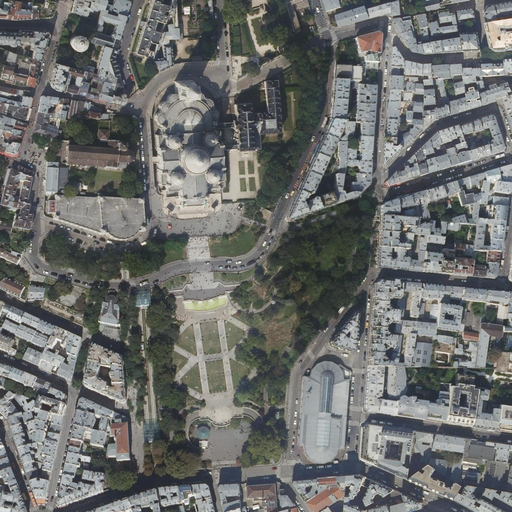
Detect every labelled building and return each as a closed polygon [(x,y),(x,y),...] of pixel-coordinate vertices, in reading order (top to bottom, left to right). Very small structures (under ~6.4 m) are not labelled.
[(8,8),(6,14),(5,19),(7,19),(16,20),(23,19),(30,19),(31,6),(32,3),(32,0),(30,0),(30,2),(29,2),(28,3),(27,6),(28,7),(28,9),(18,9),(20,2),(12,1),(10,7),(7,6),(7,7),(8,8)] [(41,9),(37,9),(37,18),(50,18),(53,15),(54,11),(56,3),(47,0),(46,2),(45,2),(43,6),(42,6),(41,9)] [(95,11),(96,9),(101,11),(101,9),(104,1),(104,0),(74,0),(74,2),(71,12),(85,16),(86,10),(90,11),(91,10),(95,11)] [(110,3),(104,1),(101,9),(106,11),(110,12),(111,9),(115,10),(114,13),(126,16),(130,2),(130,1),(129,1),(127,0),(126,0),(108,0),(108,1),(112,2),(111,5),(109,5),(110,3)] [(145,61),(150,63),(152,59),(154,52),(148,50),(147,48),(148,44),(152,45),(153,44),(154,43),(157,44),(160,33),(152,30),(155,20),(163,23),(165,17),(166,16),(161,14),(162,14),(162,13),(162,12),(162,11),(164,10),(167,11),(169,6),(160,4),(161,0),(151,0),(145,22),(144,22),(143,22),(143,25),(142,27),(143,27),(135,53),(144,55),(142,61),(145,62),(145,61)] [(161,31),(160,33),(157,44),(154,52),(152,59),(159,71),(160,71),(162,69),(163,69),(165,68),(168,66),(172,65),(171,60),(171,44),(177,44),(176,39),(182,38),(181,24),(177,24),(175,0),(170,0),(171,1),(170,1),(169,6),(167,11),(166,16),(165,17),(172,17),(172,24),(167,24),(167,25),(167,32),(163,32),(161,31)] [(280,0),(291,35),(301,32),(295,11),(309,7),(307,1),(306,0),(280,0)] [(322,0),(326,12),(327,12),(341,8),(338,0),(322,0)] [(439,0),(440,4),(441,9),(448,8),(448,5),(450,4),(453,4),(452,0),(439,0)] [(485,19),(486,24),(511,20),(511,16),(506,18),(506,15),(508,15),(508,14),(511,13),(511,2),(502,5),(487,7),(484,12),(485,19)] [(392,4),(367,10),(370,19),(379,16),(392,13),(392,5),(392,4)] [(400,15),(400,9),(397,8),(394,8),(394,6),(392,5),(392,13),(391,15),(392,16),(393,17),(400,15)] [(363,21),(370,19),(367,10),(366,7),(336,16),(339,27),(363,21)] [(115,24),(111,37),(119,39),(123,26),(126,16),(114,13),(114,16),(105,13),(106,11),(101,9),(101,11),(98,19),(94,32),(100,34),(102,27),(101,26),(102,21),(115,24)] [(465,11),(458,12),(460,26),(465,25),(465,21),(463,20),(471,19),(472,24),(476,23),(474,9),(465,11)] [(440,24),(452,22),(453,27),(457,26),(455,12),(449,13),(449,10),(443,11),(438,12),(440,24)] [(418,15),(417,16),(419,29),(422,29),(423,31),(421,32),(421,30),(420,31),(422,41),(429,40),(427,28),(428,28),(425,14),(418,15)] [(393,20),(392,22),(396,28),(407,44),(412,52),(424,55),(422,45),(422,43),(419,43),(419,45),(417,46),(416,40),(415,39),(414,39),(412,33),(414,33),(411,17),(407,17),(401,18),(393,20)] [(511,20),(486,24),(489,36),(491,47),(496,51),(498,50),(506,50),(505,35),(501,35),(500,35),(499,31),(501,29),(504,28),(505,29),(511,28),(511,29),(511,28),(511,20)] [(438,23),(429,24),(433,42),(435,54),(438,54),(444,54),(441,42),(439,32),(437,33),(437,30),(439,30),(439,29),(438,23)] [(457,26),(453,27),(439,29),(439,30),(439,32),(441,42),(444,54),(451,53),(463,52),(461,39),(450,41),(443,41),(443,36),(458,33),(459,33),(457,26)] [(0,43),(0,44),(0,45),(5,46),(5,44),(9,44),(9,45),(11,46),(13,46),(15,45),(18,45),(19,45),(20,45),(23,45),(23,44),(27,44),(27,42),(31,42),(31,46),(30,48),(29,48),(28,49),(33,51),(31,58),(38,61),(40,61),(43,52),(46,39),(47,36),(47,35),(46,33),(45,32),(44,31),(19,30),(19,33),(0,31),(0,43)] [(111,37),(100,34),(94,32),(91,43),(103,46),(116,50),(117,47),(119,39),(111,37)] [(358,53),(360,58),(377,55),(378,52),(378,45),(379,35),(376,33),(361,37),(354,38),(354,39),(358,53)] [(75,34),(72,35),(70,36),(68,38),(67,40),(67,42),(67,45),(68,47),(70,49),(72,50),(74,51),(77,51),(79,50),(81,48),(82,46),(83,44),(83,42),(83,39),(81,37),(79,35),(77,34),(75,34)] [(462,37),(460,37),(461,39),(463,52),(468,52),(480,51),(478,34),(462,35),(462,37)] [(431,42),(432,43),(422,45),(424,55),(429,54),(435,54),(433,42),(431,42)] [(113,59),(116,50),(103,46),(96,68),(98,69),(97,74),(102,76),(103,74),(116,77),(116,78),(119,76),(116,69),(113,59)] [(396,46),(393,47),(392,58),(391,67),(405,68),(406,61),(400,52),(396,46)] [(21,60),(23,56),(11,53),(10,53),(10,52),(6,50),(3,60),(5,61),(8,61),(7,66),(13,67),(14,67),(15,62),(20,63),(20,60),(21,61),(21,60)] [(191,56),(192,61),(209,59),(209,57),(212,57),(212,52),(203,52),(204,55),(191,56)] [(360,62),(377,63),(377,56),(377,55),(360,58),(360,62)] [(27,58),(23,56),(21,60),(24,61),(37,65),(38,63),(38,61),(31,58),(28,57),(27,58)] [(12,71),(13,67),(7,66),(8,61),(5,61),(3,67),(2,70),(0,79),(6,80),(11,81),(11,84),(12,84),(13,82),(15,83),(16,79),(24,81),(23,86),(33,87),(33,85),(34,83),(35,78),(30,77),(24,75),(19,74),(18,74),(17,73),(14,73),(12,72),(12,71)] [(37,68),(37,65),(24,61),(23,63),(29,65),(29,69),(19,66),(17,73),(18,74),(19,74),(24,75),(30,77),(35,78),(35,75),(37,68)] [(406,61),(405,68),(405,75),(424,76),(424,65),(423,65),(415,63),(406,61)] [(376,72),(377,63),(360,62),(360,68),(359,82),(359,85),(375,87),(375,82),(376,78),(366,77),(367,71),(372,72),(373,72),(375,72),(376,72)] [(463,77),(463,78),(467,78),(467,75),(469,75),(470,77),(475,77),(475,76),(476,76),(479,75),(480,77),(482,77),(481,62),(478,62),(478,68),(467,69),(466,65),(456,65),(456,63),(449,63),(450,66),(451,78),(453,78),(454,75),(458,75),(458,76),(459,76),(459,75),(462,75),(463,77)] [(483,62),(481,62),(482,77),(486,76),(486,74),(489,73),(489,76),(498,76),(497,73),(500,73),(500,76),(504,75),(504,64),(483,65),(483,62)] [(54,89),(60,90),(62,83),(61,82),(61,81),(60,81),(61,79),(62,80),(63,77),(62,76),(62,75),(60,74),(61,70),(65,71),(66,66),(55,63),(52,74),(50,83),(53,88),(54,89)] [(424,76),(429,76),(430,80),(433,80),(433,78),(432,67),(432,64),(427,65),(424,65),(424,76)] [(101,81),(102,76),(97,74),(93,73),(94,68),(84,65),(83,70),(79,85),(82,86),(81,89),(81,88),(81,87),(79,86),(76,94),(80,95),(91,98),(98,99),(103,82),(101,81)] [(60,90),(67,92),(76,94),(79,86),(79,85),(83,70),(66,66),(65,71),(62,83),(60,90)] [(334,66),(333,77),(333,79),(333,80),(346,81),(355,81),(359,82),(360,68),(336,66),(334,66)] [(432,67),(433,78),(434,78),(434,77),(438,77),(438,79),(442,79),(451,78),(450,66),(432,67)] [(405,68),(391,67),(391,71),(391,76),(400,76),(400,70),(401,70),(401,77),(404,77),(405,77),(405,75),(405,68)] [(232,121),(232,122),(233,126),(233,127),(236,127),(236,128),(235,128),(235,129),(236,129),(236,133),(236,134),(236,139),(236,140),(237,140),(237,144),(236,144),(237,149),(237,150),(237,151),(238,151),(238,152),(239,152),(239,151),(240,151),(241,151),(249,150),(249,151),(250,151),(250,150),(251,150),(252,151),(252,150),(253,150),(258,149),(258,150),(259,150),(259,149),(259,147),(258,134),(280,132),(276,84),(281,83),(280,77),(280,72),(265,80),(267,113),(256,114),(251,114),(250,103),(234,104),(235,120),(232,121)] [(116,77),(103,74),(102,76),(101,81),(103,82),(98,99),(105,101),(112,103),(112,97),(107,95),(111,84),(115,84),(116,78),(116,77)] [(502,98),(503,98),(511,95),(511,91),(506,77),(505,76),(504,75),(500,76),(498,76),(489,76),(486,76),(482,77),(485,88),(485,90),(488,104),(496,101),(496,100),(502,98)] [(121,84),(119,76),(116,78),(115,84),(112,97),(112,103),(116,104),(122,105),(127,101),(124,92),(119,95),(118,96),(116,95),(117,89),(122,87),(121,84)] [(400,76),(391,76),(390,83),(390,90),(403,91),(408,91),(412,91),(415,91),(416,84),(416,81),(409,82),(410,78),(409,78),(408,85),(408,84),(407,87),(408,87),(408,89),(405,88),(403,89),(404,77),(401,77),(400,76)] [(476,78),(475,77),(470,77),(467,78),(463,78),(463,80),(464,82),(466,93),(467,97),(469,110),(476,108),(481,106),(479,92),(478,90),(476,78)] [(485,88),(482,77),(480,77),(476,78),(478,90),(485,88)] [(440,107),(435,109),(436,120),(444,117),(450,116),(447,98),(442,79),(438,79),(433,80),(433,84),(439,84),(443,104),(444,103),(445,106),(441,107),(441,106),(439,106),(440,107)] [(164,186),(165,186),(165,189),(165,191),(167,191),(168,191),(177,190),(178,193),(178,194),(178,196),(179,196),(179,200),(180,200),(181,200),(187,199),(188,199),(191,199),(194,199),(195,199),(201,198),(201,199),(203,199),(203,198),(202,194),(204,194),(204,192),(204,191),(203,188),(215,187),(216,187),(215,185),(215,183),(216,183),(216,182),(217,181),(219,181),(221,181),(221,178),(220,168),(220,165),(220,160),(220,159),(219,159),(219,151),(219,150),(218,145),(219,145),(219,142),(218,142),(218,132),(218,131),(218,130),(217,130),(217,129),(216,129),(216,130),(213,130),(213,128),(214,128),(214,127),(214,123),(213,123),(213,120),(213,119),(214,119),(214,118),(214,117),(215,116),(215,115),(215,114),(215,113),(215,112),(215,111),(214,109),(213,109),(212,108),(211,108),(211,107),(210,107),(210,105),(210,104),(210,103),(210,102),(209,101),(208,100),(208,99),(207,99),(206,99),(205,99),(204,98),(203,99),(202,99),(202,98),(201,98),(201,97),(201,96),(200,95),(199,94),(199,93),(198,93),(197,92),(196,92),(194,92),(193,92),(192,93),(192,82),(192,80),(174,81),(174,83),(175,94),(174,94),(173,94),(172,94),(171,94),(170,95),(169,95),(168,96),(168,97),(167,98),(167,99),(167,100),(166,100),(166,101),(165,101),(164,101),(163,102),(162,102),(161,103),(160,103),(160,104),(159,105),(159,106),(159,107),(159,109),(159,110),(159,111),(159,112),(158,112),(157,112),(157,113),(156,114),(155,114),(155,115),(155,116),(154,117),(155,118),(155,120),(155,121),(156,121),(156,122),(157,123),(158,123),(158,124),(159,127),(158,127),(159,127),(159,131),(158,131),(159,132),(159,134),(157,134),(157,133),(155,134),(155,136),(156,146),(156,150),(157,150),(157,155),(157,156),(158,163),(157,163),(157,164),(158,164),(158,169),(158,173),(159,183),(158,183),(159,185),(161,185),(161,184),(163,184),(163,185),(164,185),(164,186)] [(346,81),(333,80),(331,95),(330,105),(329,121),(342,122),(346,81)] [(359,82),(355,81),(354,88),(358,88),(355,117),(353,116),(353,111),(351,111),(350,122),(354,123),(360,123),(372,125),(373,115),(374,98),(375,87),(359,85),(359,82)] [(464,82),(454,84),(456,94),(456,95),(466,93),(464,82)] [(415,91),(415,94),(424,95),(424,90),(424,85),(424,84),(416,84),(415,91)] [(0,101),(7,104),(28,107),(31,94),(32,91),(10,89),(9,93),(0,90),(0,101)] [(403,91),(390,90),(390,96),(389,102),(401,102),(401,93),(403,93),(403,91)] [(424,113),(423,120),(423,130),(432,121),(436,120),(435,109),(434,99),(432,99),(431,96),(434,96),(433,90),(424,90),(424,95),(424,97),(427,97),(426,97),(426,98),(426,99),(427,99),(424,100),(424,103),(424,113)] [(480,92),(479,92),(481,106),(485,105),(488,104),(485,90),(481,91),(482,93),(480,94),(480,92)] [(408,93),(404,93),(403,102),(413,102),(413,100),(412,100),(412,93),(411,93),(412,91),(408,91),(408,93)] [(447,98),(450,116),(455,114),(460,113),(457,100),(456,95),(456,94),(452,95),(453,100),(452,100),(452,101),(449,102),(448,98),(447,98)] [(511,95),(503,98),(503,99),(506,109),(508,116),(511,114),(511,95)] [(54,109),(56,106),(58,99),(49,98),(40,97),(39,105),(37,113),(45,114),(52,114),(53,111),(54,109)] [(467,97),(457,100),(460,113),(464,111),(469,110),(467,97)] [(61,107),(60,112),(65,113),(66,113),(68,100),(65,100),(62,100),(61,107)] [(67,121),(73,121),(74,120),(75,115),(75,112),(77,102),(73,101),(71,100),(67,121)] [(417,102),(415,101),(415,102),(414,108),(414,109),(414,112),(424,113),(424,103),(419,102),(420,101),(417,100),(417,102)] [(77,102),(75,112),(81,112),(83,103),(81,102),(77,102)] [(415,102),(413,102),(403,102),(401,102),(389,102),(389,106),(388,111),(388,119),(404,121),(412,121),(413,121),(413,120),(414,112),(414,109),(405,109),(404,110),(402,110),(402,108),(400,108),(400,104),(402,104),(402,107),(408,107),(408,108),(414,108),(415,102)] [(26,113),(28,107),(7,104),(6,109),(11,110),(12,111),(11,113),(10,115),(24,120),(26,113)] [(88,119),(97,119),(100,119),(101,114),(101,112),(102,110),(94,107),(92,107),(87,104),(87,109),(87,114),(88,115),(88,119)] [(52,119),(58,120),(59,113),(57,113),(53,111),(52,114),(45,114),(37,113),(36,119),(34,128),(33,132),(48,137),(56,139),(57,130),(50,129),(49,128),(43,127),(43,123),(48,123),(48,119),(52,119)] [(0,130),(2,131),(10,134),(12,130),(11,127),(12,125),(13,125),(12,129),(12,130),(23,133),(24,131),(26,125),(11,120),(7,118),(1,116),(1,118),(0,118),(0,130)] [(492,116),(480,119),(484,129),(488,128),(490,128),(494,140),(492,141),(488,143),(492,155),(500,152),(504,151),(506,148),(500,130),(496,117),(492,116)] [(404,121),(388,119),(387,128),(386,138),(397,138),(398,132),(399,132),(399,130),(398,130),(398,125),(399,125),(400,123),(404,124),(404,121)] [(476,121),(472,122),(475,133),(484,130),(484,129),(480,119),(476,121)] [(423,120),(413,120),(413,121),(412,121),(412,125),(411,128),(414,128),(412,129),(411,129),(411,130),(410,135),(414,139),(419,134),(423,130),(423,120)] [(342,122),(329,121),(326,127),(326,128),(322,136),(335,142),(343,125),(344,122),(342,122)] [(334,190),(334,191),(329,193),(334,205),(343,202),(354,198),(358,194),(339,193),(341,175),(342,172),(344,172),(345,160),(345,157),(345,155),(345,154),(345,153),(345,150),(346,136),(352,136),(354,123),(350,122),(344,122),(343,125),(346,126),(345,135),(340,139),(340,142),(339,142),(337,156),(339,159),(338,174),(336,174),(334,190)] [(477,139),(475,133),(472,122),(467,124),(460,126),(466,143),(474,140),(477,139)] [(372,125),(360,123),(359,137),(371,138),(372,132),(372,125)] [(457,127),(454,128),(457,137),(461,136),(461,137),(460,139),(462,144),(466,143),(460,126),(457,127)] [(446,130),(438,132),(444,149),(446,149),(445,145),(446,144),(446,143),(452,141),(452,140),(457,139),(457,137),(454,128),(446,130)] [(12,130),(10,134),(13,134),(13,136),(10,135),(7,143),(19,145),(23,133),(12,130)] [(69,140),(68,140),(68,142),(67,147),(66,146),(66,147),(67,147),(66,157),(65,157),(65,158),(66,158),(66,163),(65,164),(66,165),(67,165),(68,165),(76,166),(77,166),(86,166),(86,167),(86,166),(95,167),(95,168),(96,168),(96,167),(105,168),(105,169),(106,169),(106,168),(114,169),(114,170),(115,170),(115,169),(120,169),(120,170),(121,170),(121,169),(123,169),(124,169),(125,170),(126,169),(125,168),(125,167),(125,166),(125,165),(124,164),(127,164),(127,166),(129,165),(128,163),(129,163),(131,161),(132,162),(133,161),(131,160),(132,158),(132,156),(134,155),(133,154),(131,155),(131,153),(129,152),(130,150),(129,149),(128,151),(127,151),(127,150),(128,149),(128,147),(129,146),(128,146),(127,146),(126,146),(125,145),(124,146),(124,143),(123,143),(122,144),(117,144),(117,141),(116,141),(116,142),(109,141),(110,130),(99,130),(98,143),(89,142),(89,141),(88,141),(88,142),(79,141),(79,140),(78,140),(78,141),(69,141),(69,140)] [(411,130),(403,135),(402,139),(403,139),(408,145),(409,143),(414,139),(410,135),(411,130)] [(10,135),(10,134),(2,131),(0,135),(0,140),(2,141),(1,142),(6,145),(4,152),(12,155),(16,153),(17,149),(19,145),(7,143),(10,135)] [(434,137),(431,140),(433,148),(436,147),(437,149),(437,150),(438,150),(439,149),(440,149),(440,150),(442,150),(444,149),(438,132),(434,137)] [(335,142),(322,136),(318,144),(314,154),(327,160),(335,142)] [(356,137),(354,137),(352,136),(346,136),(345,150),(354,151),(359,151),(370,152),(371,145),(371,138),(359,137),(358,147),(356,147),(356,145),(356,146),(355,146),(356,137)] [(486,136),(482,138),(485,147),(480,148),(480,147),(479,147),(477,142),(480,141),(479,138),(477,139),(474,140),(480,158),(485,157),(492,155),(488,143),(488,141),(486,136)] [(403,139),(402,139),(401,139),(401,143),(400,144),(401,145),(404,148),(404,149),(406,147),(408,145),(403,139)] [(434,152),(434,150),(433,148),(431,140),(425,145),(421,149),(425,160),(426,163),(429,174),(434,172),(439,171),(436,157),(426,160),(426,158),(426,155),(434,153),(434,152)] [(474,140),(466,143),(467,147),(471,146),(472,147),(471,147),(471,148),(472,151),(469,152),(472,161),(476,160),(480,158),(474,140)] [(396,144),(385,143),(385,154),(384,163),(387,164),(396,156),(404,148),(401,145),(398,147),(394,147),(394,146),(396,146),(396,144)] [(469,152),(467,147),(466,143),(462,144),(454,146),(455,148),(457,155),(457,157),(460,164),(466,162),(472,161),(469,152)] [(455,148),(447,150),(451,167),(457,165),(460,164),(457,157),(456,158),(455,155),(457,155),(455,148)] [(417,153),(415,155),(421,176),(425,175),(429,174),(426,163),(421,165),(420,161),(425,160),(421,149),(417,153)] [(439,155),(435,156),(436,157),(439,171),(446,169),(451,167),(447,150),(446,149),(444,149),(442,150),(443,156),(440,157),(439,155)] [(353,161),(354,151),(345,150),(345,153),(347,153),(347,157),(345,157),(345,160),(353,161)] [(370,152),(359,151),(358,162),(369,163),(370,158),(370,152)] [(327,160),(314,154),(309,165),(305,173),(319,179),(327,160)] [(416,178),(421,176),(415,155),(410,160),(405,165),(409,180),(416,178)] [(358,162),(353,161),(345,160),(344,172),(348,173),(349,166),(353,167),(353,171),(357,171),(357,174),(368,176),(369,170),(369,163),(358,162)] [(44,192),(44,196),(51,196),(51,193),(56,193),(59,193),(67,193),(67,191),(56,190),(56,188),(68,189),(68,190),(70,192),(72,192),(72,189),(80,189),(80,183),(76,183),(76,182),(67,181),(68,169),(57,168),(58,163),(46,162),(46,164),(46,168),(46,176),(44,192)] [(397,172),(388,181),(390,186),(401,182),(409,180),(405,165),(402,167),(404,171),(399,173),(399,172),(400,171),(400,170),(401,170),(400,169),(397,172)] [(497,169),(497,172),(501,172),(501,175),(499,175),(499,174),(497,174),(499,184),(509,185),(510,178),(511,168),(509,165),(497,169)] [(16,208),(18,202),(25,204),(31,181),(31,178),(32,173),(32,172),(18,166),(15,171),(10,169),(4,188),(0,203),(0,205),(16,209),(16,208)] [(497,174),(497,172),(497,169),(490,171),(484,173),(484,177),(485,182),(488,182),(492,183),(492,180),(494,180),(495,182),(493,182),(493,183),(494,183),(499,184),(497,174)] [(307,197),(311,196),(319,179),(305,173),(302,181),(297,192),(307,197)] [(470,177),(468,178),(471,193),(471,194),(473,204),(478,204),(481,182),(482,182),(481,178),(484,177),(484,173),(473,176),(470,177)] [(351,179),(352,176),(341,175),(339,193),(358,194),(362,190),(366,185),(368,183),(368,182),(368,179),(368,176),(357,174),(355,174),(354,183),(349,183),(349,191),(344,190),(345,178),(351,179)] [(461,180),(454,182),(457,193),(461,206),(473,204),(471,194),(464,196),(462,192),(460,186),(465,184),(466,192),(469,192),(469,193),(471,193),(468,178),(461,180)] [(445,184),(439,186),(442,197),(457,193),(454,182),(445,184)] [(485,182),(482,182),(481,182),(478,204),(506,207),(507,198),(488,196),(489,195),(490,193),(489,191),(487,191),(488,182),(485,182)] [(509,185),(499,184),(494,183),(493,192),(507,194),(509,185)] [(431,188),(424,191),(426,207),(428,207),(428,202),(443,198),(442,197),(439,186),(431,188)] [(417,193),(409,195),(413,218),(419,219),(415,200),(417,199),(417,200),(418,200),(419,200),(422,219),(428,220),(426,207),(424,191),(417,193)] [(284,219),(287,222),(298,218),(305,215),(301,206),(305,197),(306,198),(307,197),(297,192),(291,204),(284,219)] [(329,193),(315,198),(319,210),(327,208),(334,205),(329,193)] [(142,203),(142,198),(137,199),(137,200),(102,198),(102,197),(97,197),(97,198),(59,196),(59,195),(55,195),(55,199),(55,201),(48,200),(48,213),(54,213),(54,215),(54,214),(53,219),(57,220),(99,234),(99,235),(104,234),(105,234),(108,236),(109,237),(111,238),(114,240),(116,240),(117,240),(119,241),(121,241),(124,240),(126,240),(128,239),(130,239),(131,238),(133,237),(135,235),(136,233),(138,232),(139,232),(144,232),(144,227),(142,208),(142,203)] [(403,197),(395,199),(397,211),(409,207),(410,210),(401,212),(402,218),(413,220),(413,218),(409,195),(403,197)] [(315,198),(308,200),(307,197),(306,198),(305,197),(301,206),(305,215),(310,213),(319,210),(315,198)] [(397,218),(397,211),(395,199),(389,201),(385,203),(383,203),(380,206),(380,207),(379,216),(389,217),(389,215),(393,214),(393,217),(397,218)] [(27,211),(29,205),(28,205),(25,204),(18,202),(16,208),(19,209),(18,215),(15,214),(12,224),(11,226),(20,228),(19,229),(28,231),(28,229),(31,215),(30,215),(26,214),(27,211)] [(478,204),(473,204),(471,220),(464,219),(466,224),(476,225),(476,219),(478,204)] [(260,206),(256,214),(268,220),(270,216),(271,212),(260,206)] [(447,216),(449,223),(457,224),(466,225),(466,224),(464,219),(463,215),(453,218),(452,214),(447,216)] [(393,217),(389,217),(379,216),(379,222),(379,224),(378,232),(386,233),(386,229),(387,229),(387,228),(388,228),(388,229),(389,229),(388,233),(395,234),(396,223),(402,223),(403,224),(403,227),(406,228),(406,235),(411,236),(411,234),(413,220),(402,218),(397,218),(393,217)] [(504,221),(476,219),(473,246),(472,251),(479,251),(484,252),(499,252),(501,238),(504,221)] [(418,220),(413,220),(411,234),(424,235),(424,238),(420,237),(417,261),(411,260),(412,251),(410,251),(411,248),(409,248),(409,250),(406,270),(413,271),(421,272),(429,224),(422,223),(421,223),(421,225),(418,224),(418,220)] [(0,227),(0,229),(10,232),(11,226),(12,224),(0,221),(0,222),(1,222),(0,227)] [(439,259),(443,230),(444,223),(429,222),(429,224),(421,272),(429,273),(437,273),(439,259)] [(439,259),(437,273),(442,274),(449,275),(450,269),(451,265),(452,258),(452,254),(454,244),(455,237),(456,231),(457,224),(449,223),(449,224),(444,223),(443,230),(448,230),(448,233),(446,233),(445,239),(447,242),(444,259),(443,259),(439,259)] [(386,237),(386,233),(378,232),(378,240),(377,247),(385,248),(385,243),(388,243),(387,247),(386,247),(386,248),(393,249),(406,250),(407,243),(410,243),(411,236),(406,235),(404,235),(403,241),(402,241),(401,244),(400,245),(395,245),(396,235),(398,236),(398,234),(395,234),(388,233),(388,237),(386,237)] [(473,246),(454,244),(452,254),(471,256),(472,251),(473,246)] [(386,248),(385,248),(377,247),(376,256),(375,268),(383,268),(390,269),(392,260),(389,259),(389,252),(391,252),(390,257),(392,258),(393,249),(386,248)] [(0,284),(1,283),(0,282),(0,256),(18,265),(20,259),(17,257),(17,256),(21,257),(22,257),(22,256),(23,255),(17,254),(12,252),(11,255),(0,249),(0,284)] [(409,250),(406,250),(393,249),(392,258),(392,260),(390,269),(398,270),(406,270),(409,250)] [(478,261),(479,251),(472,251),(471,256),(471,260),(470,266),(470,268),(468,276),(476,277),(484,278),(485,270),(484,269),(483,269),(483,267),(474,266),(475,263),(476,263),(476,261),(478,261)] [(496,271),(499,252),(484,252),(484,253),(484,254),(483,262),(484,264),(486,264),(485,265),(487,265),(486,270),(485,269),(485,270),(484,278),(487,278),(493,279),(496,277),(496,271)] [(453,269),(452,269),(452,270),(450,269),(449,275),(459,276),(468,276),(470,268),(467,268),(467,266),(470,266),(471,260),(452,258),(451,265),(454,266),(454,268),(453,268),(453,269)] [(20,298),(24,287),(5,278),(1,283),(0,284),(0,289),(3,290),(11,294),(18,297),(20,298)] [(391,299),(397,299),(399,282),(388,281),(378,280),(374,285),(373,292),(373,302),(386,303),(387,301),(391,299)] [(418,289),(418,288),(418,284),(408,283),(399,282),(397,299),(397,304),(397,306),(398,307),(398,309),(397,309),(397,310),(395,324),(395,329),(394,333),(408,335),(406,339),(403,357),(404,357),(403,363),(402,364),(396,364),(400,337),(394,335),(393,342),(395,342),(394,346),(392,345),(392,348),(391,352),(395,352),(395,353),(394,353),(393,354),(391,353),(390,361),(389,367),(395,367),(406,367),(408,367),(411,348),(410,348),(410,350),(409,350),(409,347),(411,347),(412,343),(413,335),(415,323),(407,322),(403,321),(403,322),(401,321),(404,293),(405,293),(405,292),(412,292),(409,319),(415,320),(415,318),(418,303),(418,302),(419,290),(418,290),(418,289)] [(28,284),(26,301),(31,303),(43,301),(43,297),(45,287),(28,284)] [(420,290),(419,290),(418,302),(421,302),(421,301),(424,301),(425,300),(426,300),(429,300),(430,300),(430,299),(438,300),(440,286),(430,285),(421,284),(421,288),(421,289),(420,290)] [(440,286),(438,300),(438,305),(435,320),(435,325),(434,329),(456,332),(457,324),(459,307),(448,305),(449,299),(460,301),(462,288),(450,287),(440,286)] [(472,289),(462,288),(460,301),(460,303),(460,304),(459,307),(457,324),(464,325),(467,307),(461,306),(461,303),(466,304),(466,301),(482,303),(482,302),(484,290),(472,289)] [(495,291),(484,290),(482,302),(505,304),(507,292),(495,291)] [(150,291),(134,293),(135,304),(136,304),(140,304),(143,303),(147,303),(150,303),(151,303),(150,291)] [(511,292),(507,292),(505,304),(503,314),(503,315),(511,316),(511,306),(511,305),(511,292)] [(100,318),(99,323),(104,324),(116,327),(121,326),(121,321),(120,321),(120,316),(120,311),(120,306),(119,306),(119,303),(119,301),(118,299),(117,297),(115,296),(114,295),(112,295),(110,295),(109,296),(107,297),(106,298),(105,299),(104,304),(103,308),(103,309),(101,318),(100,318)] [(87,318),(43,297),(43,301),(42,308),(47,310),(62,317),(78,324),(85,328),(87,318)] [(397,310),(390,309),(387,306),(386,306),(386,303),(373,302),(372,315),(371,328),(384,329),(385,326),(389,323),(395,324),(397,310)] [(418,303),(415,318),(422,319),(424,304),(418,303)] [(429,319),(435,320),(438,305),(431,304),(429,319)] [(6,305),(2,313),(9,316),(13,308),(9,307),(6,305)] [(482,306),(481,315),(480,315),(477,342),(477,344),(473,368),(482,369),(486,336),(494,337),(493,347),(498,347),(501,332),(503,315),(503,314),(498,314),(496,327),(485,325),(485,320),(487,321),(489,307),(482,306)] [(4,328),(3,329),(32,342),(36,333),(21,326),(23,323),(38,330),(42,322),(34,318),(20,311),(13,308),(9,316),(8,319),(21,325),(20,328),(7,321),(6,324),(4,328)] [(357,313),(353,312),(345,322),(337,333),(341,337),(342,336),(344,334),(346,333),(346,334),(347,334),(347,335),(346,338),(349,341),(355,341),(356,330),(357,313)] [(461,339),(477,342),(480,315),(474,314),(471,334),(462,333),(461,339)] [(511,315),(511,316),(503,315),(501,332),(511,332),(511,315)] [(44,335),(45,334),(53,338),(57,329),(49,325),(42,322),(38,330),(43,333),(43,334),(44,335)] [(119,343),(122,341),(121,326),(116,327),(104,324),(99,323),(97,333),(107,337),(119,343)] [(415,323),(413,335),(433,337),(433,336),(433,335),(434,329),(435,325),(415,323)] [(385,331),(384,331),(384,329),(371,328),(370,334),(370,341),(393,342),(388,335),(385,331)] [(63,344),(62,347),(64,348),(66,344),(71,335),(64,332),(57,329),(53,338),(52,340),(48,348),(50,349),(52,350),(55,346),(57,341),(63,344)] [(511,332),(501,332),(498,347),(495,369),(482,369),(473,368),(451,368),(429,368),(424,368),(429,382),(449,385),(475,388),(485,389),(511,392),(511,332)] [(36,333),(32,342),(47,350),(48,348),(52,340),(36,333)] [(354,347),(355,341),(349,341),(346,338),(346,339),(345,340),(344,340),(343,340),(343,339),(341,338),(341,337),(337,333),(333,338),(329,343),(330,346),(341,349),(351,353),(354,350),(354,347)] [(0,349),(2,350),(9,353),(15,356),(17,351),(11,348),(14,341),(0,335),(0,349)] [(64,348),(61,354),(67,357),(68,355),(70,356),(78,358),(80,350),(82,340),(76,337),(71,335),(66,344),(68,345),(67,349),(64,348)] [(437,336),(433,336),(433,337),(432,345),(429,368),(451,368),(453,354),(455,339),(453,339),(453,337),(452,337),(451,338),(437,336)] [(387,348),(392,348),(392,345),(393,342),(370,341),(369,351),(368,366),(389,367),(390,361),(386,360),(382,356),(382,352),(387,348)] [(469,342),(467,351),(457,349),(456,355),(453,354),(451,368),(473,368),(477,344),(470,343),(470,342),(469,342)] [(432,345),(412,343),(411,347),(411,348),(408,367),(424,368),(429,368),(432,345)] [(92,353),(89,364),(100,366),(101,362),(101,361),(101,360),(103,360),(104,360),(103,362),(107,364),(108,363),(111,364),(110,366),(113,366),(113,365),(115,365),(115,368),(124,369),(123,364),(123,358),(107,351),(94,345),(92,353)] [(29,348),(23,360),(30,363),(39,367),(44,355),(39,353),(39,352),(38,351),(37,352),(29,348)] [(51,354),(48,352),(50,349),(48,348),(47,350),(44,355),(39,367),(45,369),(51,372),(58,357),(60,353),(57,352),(56,356),(54,355),(55,354),(52,353),(51,354)] [(70,381),(73,379),(73,376),(75,371),(76,367),(78,358),(70,356),(68,360),(68,362),(71,363),(70,367),(63,364),(61,369),(58,375),(65,378),(70,381)] [(56,374),(59,368),(61,369),(63,364),(65,360),(62,359),(63,358),(61,357),(61,358),(58,357),(51,372),(54,373),(56,374)] [(308,377),(303,376),(301,396),(300,416),(297,445),(303,446),(303,454),(308,460),(315,463),(323,464),(330,461),(335,455),(337,449),(343,449),(345,423),(345,419),(348,380),(343,380),(341,372),(337,366),(331,362),(323,361),(316,364),(311,370),(308,377)] [(86,388),(87,388),(98,393),(116,401),(123,404),(126,402),(126,396),(124,378),(124,369),(115,368),(100,366),(89,364),(87,372),(84,384),(86,388)] [(11,367),(8,366),(8,367),(3,376),(10,379),(14,369),(11,367)] [(348,380),(349,373),(337,366),(341,372),(343,380),(348,380)] [(389,367),(368,366),(367,376),(365,395),(364,407),(368,412),(379,413),(394,416),(394,396),(395,367),(389,367)] [(423,419),(443,422),(446,406),(448,394),(438,392),(437,401),(434,401),(433,404),(426,402),(416,401),(416,400),(413,399),(409,398),(404,398),(404,397),(403,397),(405,393),(405,387),(404,387),(407,387),(407,379),(406,379),(406,367),(395,367),(394,396),(394,416),(403,417),(418,419),(423,420),(423,419)] [(21,384),(26,374),(19,371),(14,369),(10,379),(21,384)] [(34,388),(38,379),(33,377),(26,374),(21,384),(33,389),(34,388)] [(3,378),(2,380),(1,379),(0,379),(0,385),(2,388),(5,390),(9,382),(3,378)] [(42,395),(47,383),(41,381),(38,379),(34,388),(36,390),(37,392),(35,396),(33,396),(34,399),(33,402),(38,404),(41,398),(42,395)] [(49,394),(53,386),(50,385),(47,383),(42,395),(45,396),(45,394),(48,396),(49,394)] [(0,397),(0,390),(2,388),(0,385),(0,409),(10,401),(14,398),(15,397),(10,393),(3,401),(1,399),(2,398),(0,397)] [(475,388),(449,385),(448,394),(446,406),(443,422),(443,423),(449,424),(463,426),(470,427),(475,393),(475,388)] [(55,389),(56,387),(53,386),(49,394),(57,397),(56,399),(57,399),(57,400),(56,403),(67,406),(67,403),(66,403),(67,398),(66,395),(65,393),(58,390),(55,389)] [(511,392),(485,389),(485,392),(484,401),(492,402),(498,403),(495,430),(499,430),(508,431),(511,432),(511,392)] [(481,394),(475,393),(470,427),(477,428),(495,431),(495,430),(498,403),(492,402),(490,415),(488,416),(478,415),(477,413),(478,403),(477,402),(479,400),(484,401),(485,392),(481,392),(481,394)] [(26,401),(29,400),(17,394),(15,397),(14,398),(27,414),(35,411),(38,404),(33,402),(29,405),(26,401)] [(50,415),(64,419),(65,413),(67,406),(56,403),(41,398),(38,404),(35,411),(41,412),(42,408),(41,408),(43,404),(45,404),(45,405),(53,407),(54,407),(56,407),(56,408),(55,411),(53,410),(52,414),(51,413),(50,415)] [(89,416),(91,411),(94,412),(96,405),(91,403),(84,400),(80,402),(79,407),(78,413),(86,415),(89,415),(89,416)] [(8,420),(21,415),(10,401),(0,409),(0,412),(2,414),(4,416),(8,420)] [(110,421),(111,418),(114,418),(114,414),(105,409),(96,405),(94,412),(96,415),(95,416),(95,414),(93,414),(92,416),(101,418),(101,416),(104,417),(104,419),(110,421)] [(32,414),(35,413),(35,411),(27,414),(21,415),(8,420),(10,425),(11,429),(25,425),(27,424),(34,422),(32,414)] [(47,424),(49,414),(41,412),(35,411),(35,413),(35,414),(40,415),(38,420),(36,419),(36,422),(47,424)] [(109,426),(110,421),(104,419),(101,418),(92,416),(89,416),(89,415),(88,421),(85,421),(86,415),(78,413),(76,420),(75,428),(83,429),(84,424),(87,425),(86,430),(93,432),(96,419),(102,420),(99,433),(107,435),(108,430),(109,430),(109,429),(110,429),(110,428),(110,427),(110,426),(109,426)] [(105,484),(103,492),(106,492),(110,460),(118,459),(118,462),(130,461),(129,438),(129,435),(129,433),(128,428),(128,419),(114,414),(114,418),(112,430),(111,436),(110,446),(109,449),(106,475),(105,482),(105,484)] [(52,425),(62,427),(63,423),(64,419),(50,415),(50,417),(53,418),(52,425)] [(36,428),(36,426),(36,422),(34,422),(27,424),(29,431),(28,431),(29,434),(36,432),(36,428)] [(48,427),(46,427),(47,424),(36,422),(36,426),(39,426),(39,428),(40,428),(40,429),(36,428),(36,432),(45,433),(46,431),(47,431),(48,427)] [(144,424),(143,424),(144,427),(144,438),(152,437),(161,437),(160,423),(158,423),(155,423),(151,423),(148,423),(144,424)] [(377,467),(384,427),(373,425),(368,424),(363,428),(362,443),(360,460),(377,467)] [(25,427),(25,425),(11,429),(13,435),(15,439),(25,435),(28,435),(27,432),(28,432),(27,429),(24,430),(23,427),(25,427)] [(49,434),(60,436),(61,432),(62,427),(52,425),(51,425),(49,434)] [(199,427),(199,438),(211,438),(211,428),(199,427)] [(387,427),(384,427),(377,467),(384,470),(397,475),(397,476),(399,477),(403,478),(407,480),(408,471),(410,458),(414,431),(406,430),(387,427)] [(110,446),(105,445),(107,435),(99,433),(93,432),(86,430),(83,429),(75,428),(73,434),(72,441),(86,444),(88,445),(89,443),(84,442),(86,435),(87,434),(90,434),(94,435),(91,445),(109,449),(110,446)] [(37,444),(36,432),(29,434),(28,434),(31,441),(26,442),(26,438),(25,435),(15,439),(17,444),(19,450),(37,444)] [(37,444),(43,445),(45,433),(36,432),(37,444)] [(418,466),(414,468),(412,465),(412,459),(410,458),(408,471),(416,475),(419,472),(423,470),(428,466),(430,458),(433,449),(435,440),(433,439),(434,434),(430,434),(420,432),(416,432),(416,441),(414,447),(415,453),(421,454),(420,460),(418,466)] [(46,446),(57,448),(59,442),(60,436),(49,434),(48,441),(47,441),(46,446)] [(450,437),(436,435),(435,440),(433,449),(439,450),(439,452),(443,452),(443,450),(463,453),(466,439),(450,437)] [(495,449),(496,444),(486,442),(486,444),(482,443),(476,442),(477,441),(473,440),(472,443),(471,446),(470,446),(470,450),(468,450),(469,444),(470,444),(471,440),(468,439),(466,439),(463,453),(463,457),(484,460),(488,460),(493,461),(495,449)] [(80,451),(85,451),(86,444),(72,441),(71,444),(70,448),(80,450),(80,451)] [(33,449),(37,448),(37,444),(19,450),(20,454),(22,460),(38,453),(38,450),(31,453),(31,452),(30,450),(30,448),(32,448),(33,449)] [(38,453),(22,460),(23,463),(24,466),(36,463),(53,466),(54,462),(56,454),(57,448),(46,446),(43,445),(37,444),(37,448),(38,450),(38,453)] [(511,445),(503,445),(496,444),(495,449),(497,449),(495,461),(507,463),(509,453),(511,453),(511,445)] [(69,454),(79,457),(80,451),(80,450),(70,448),(69,451),(69,454)] [(90,463),(91,459),(79,457),(69,454),(67,460),(66,465),(78,468),(80,468),(81,465),(78,465),(79,459),(82,460),(81,461),(90,463)] [(447,461),(430,458),(428,466),(435,470),(448,478),(459,486),(459,485),(463,459),(461,459),(461,456),(454,454),(453,463),(448,462),(447,461)] [(463,457),(463,459),(459,485),(466,486),(478,488),(480,474),(478,474),(476,469),(477,464),(482,464),(482,461),(484,461),(484,460),(463,457)] [(0,473),(12,470),(11,464),(9,459),(0,461),(0,467),(0,469),(0,473)] [(495,461),(493,461),(488,460),(484,486),(502,489),(506,465),(510,466),(510,464),(507,463),(495,461)] [(44,472),(52,473),(52,470),(53,466),(36,463),(24,466),(25,469),(27,474),(37,470),(39,471),(39,464),(41,465),(45,466),(44,472)] [(74,479),(75,479),(78,468),(66,465),(65,471),(64,477),(74,479)] [(435,470),(428,466),(423,470),(425,471),(423,474),(423,475),(419,472),(416,475),(408,480),(419,485),(432,491),(446,497),(454,500),(458,493),(461,487),(459,486),(448,478),(445,484),(432,478),(432,476),(435,470)] [(15,476),(12,470),(0,473),(0,477),(1,478),(3,478),(6,485),(7,485),(17,482),(15,476)] [(29,478),(30,483),(38,480),(42,481),(50,483),(50,479),(52,473),(44,472),(39,471),(37,470),(27,474),(29,478)] [(90,497),(92,486),(93,483),(95,474),(85,472),(83,480),(81,480),(81,481),(80,486),(79,488),(82,489),(81,492),(78,491),(78,492),(76,502),(85,499),(90,497)] [(102,484),(102,481),(105,482),(106,475),(95,474),(93,483),(96,483),(96,484),(96,485),(92,486),(90,497),(98,494),(103,492),(105,484),(102,484)] [(364,511),(368,509),(367,506),(374,502),(374,501),(374,498),(377,499),(378,496),(376,495),(379,493),(383,495),(384,497),(385,496),(394,490),(369,480),(359,475),(347,476),(346,490),(350,489),(351,490),(349,496),(345,496),(344,511),(364,511)] [(338,477),(317,479),(319,494),(305,502),(310,510),(312,511),(320,511),(345,495),(346,490),(347,476),(338,477)] [(80,486),(73,485),(74,479),(64,477),(62,483),(61,488),(69,490),(74,491),(78,492),(78,491),(79,488),(80,486)] [(319,494),(317,479),(304,480),(294,480),(292,484),(300,494),(305,502),(319,494)] [(36,499),(46,499),(48,489),(50,483),(42,481),(42,483),(38,483),(38,480),(30,483),(33,491),(36,499)] [(6,485),(5,485),(4,493),(11,491),(19,488),(18,486),(17,482),(7,485),(6,485)] [(241,503),(239,484),(230,484),(221,485),(219,488),(222,500),(224,511),(226,511),(241,508),(241,503)] [(241,503),(241,508),(241,511),(277,511),(275,484),(247,486),(248,498),(254,498),(254,501),(265,501),(265,509),(259,511),(247,511),(246,506),(242,506),(242,503),(241,503)] [(199,487),(191,487),(195,503),(203,501),(206,501),(212,499),(210,493),(209,489),(206,486),(199,487)] [(497,491),(478,488),(466,486),(461,495),(458,493),(454,500),(469,509),(475,511),(511,511),(511,496),(511,495),(511,493),(508,493),(506,492),(502,492),(500,495),(496,493),(497,491)] [(181,496),(184,509),(195,506),(195,503),(191,487),(185,488),(179,488),(181,496)] [(21,493),(19,488),(11,491),(11,493),(14,492),(15,494),(12,495),(15,501),(23,499),(21,493)] [(71,503),(76,502),(78,492),(74,491),(73,493),(71,492),(70,494),(69,494),(69,490),(61,488),(60,494),(57,505),(60,507),(71,503)] [(157,490),(160,509),(164,508),(181,504),(182,507),(178,507),(179,511),(184,511),(184,509),(181,496),(179,488),(168,489),(157,490)] [(280,489),(281,509),(295,505),(284,489),(280,489)] [(146,493),(143,495),(146,509),(150,508),(152,507),(152,508),(152,509),(151,509),(151,511),(161,511),(160,509),(157,490),(146,493)] [(398,492),(394,490),(385,496),(387,505),(391,500),(392,500),(398,498),(401,501),(404,500),(402,494),(398,492)] [(12,495),(4,494),(0,511),(12,511),(14,508),(5,507),(6,503),(14,504),(15,501),(12,495)] [(412,498),(402,494),(404,500),(406,501),(406,503),(405,503),(407,511),(413,510),(421,508),(421,502),(412,498)] [(139,496),(129,499),(132,511),(142,511),(141,511),(140,510),(142,510),(146,509),(143,495),(139,496)] [(344,511),(345,496),(345,495),(320,511),(344,511)] [(389,511),(387,505),(385,496),(384,497),(374,502),(367,506),(368,509),(368,511),(389,511)] [(27,511),(25,506),(23,499),(15,501),(14,504),(17,505),(18,508),(17,508),(17,509),(16,510),(15,510),(16,508),(14,507),(14,508),(12,511),(27,511)] [(121,502),(114,505),(115,507),(112,511),(129,511),(130,511),(132,511),(129,499),(121,502)] [(214,511),(214,507),(212,499),(206,501),(206,503),(204,504),(203,501),(195,503),(195,506),(196,507),(198,506),(199,511),(214,511)] [(404,500),(401,501),(403,503),(398,504),(397,503),(395,503),(395,504),(394,504),(395,505),(390,506),(391,501),(393,501),(392,500),(391,500),(387,505),(389,511),(407,511),(405,503),(404,500)]
